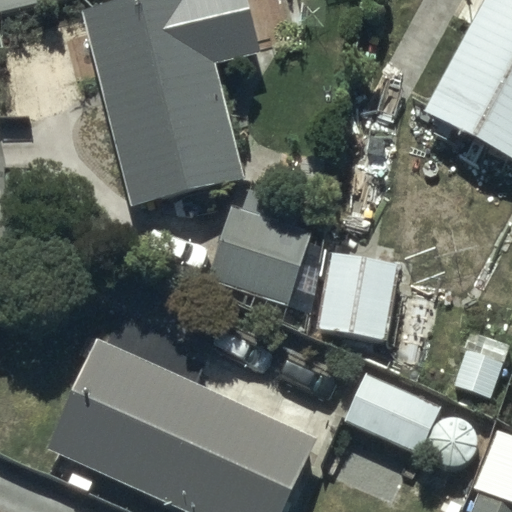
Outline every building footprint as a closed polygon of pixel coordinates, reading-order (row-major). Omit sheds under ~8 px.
[(242,0),(132,0),(81,13),(131,212),(241,184),(212,70),(257,58),(242,0)] [(511,0),(484,0),(424,117),(511,163),(511,0)] [(229,210),(206,283),(287,309),(310,235),(229,210)] [(394,263),(327,254),(318,332),(385,340),(394,263)] [(95,343),(45,452),(176,511),(282,511),(314,443),(95,343)] [(439,412),(364,379),(344,425),(418,458),(439,412)] [(434,432),(433,434),(432,435),(431,437),(430,439),(429,441),(429,443),(429,446),(429,448),(429,450),(429,452),(430,454),(431,456),(431,458),(432,460),(434,461),(435,463),(437,464),(438,466),(440,467),(442,468),(444,469),(446,470),(448,470),(450,471),(452,471),(454,471),(456,471),(458,470),(460,470),(462,469),(464,468),(466,467),(468,466),(469,465),(471,463),(472,462),(473,460),(475,458),(476,456),(476,454),(477,452),(477,450),(477,448),(477,446),(477,444),(477,442),(476,440),(476,438),(475,436),(474,434),(472,432),(471,430),(470,429),(468,427),(466,426),(464,425),(462,424),(461,424),(458,423),(456,423),(454,422),(452,422),(450,423),(448,423),(446,423),(444,424),(442,425),(440,426),(438,427),(437,429),(435,430),(434,432)] [(511,511),(511,440),(497,434),(472,494),(477,496),(469,511),(511,511)]
